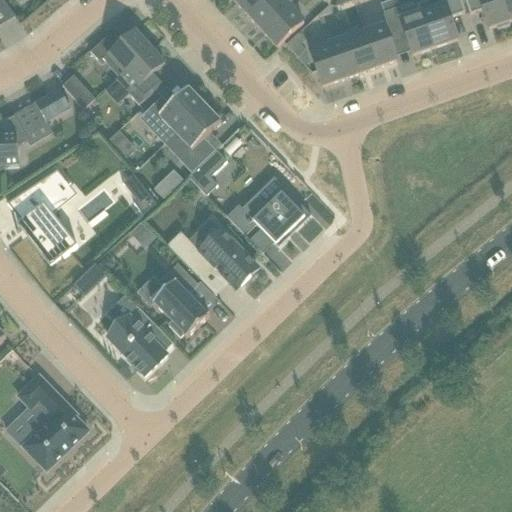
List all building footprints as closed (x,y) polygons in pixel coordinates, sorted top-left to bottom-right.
[(249,20),(270,0),(239,0),(235,4),(249,20)] [(263,35),(290,10),(280,0),(270,0),(249,20),(263,35)] [(338,0),(335,9),(354,2),(352,0),(338,0)] [(435,0),(419,6),(420,11),(434,51),(457,43),(449,20),(465,15),(459,0),(435,0)] [(510,24),(501,0),(463,0),(470,17),(482,13),(488,32),(496,29),(497,32),(510,27),(509,25),(510,24)] [(511,0),(501,0),(510,24),(511,23),(511,0)] [(304,25),(290,10),(263,35),(277,50),(304,25)] [(434,51),(420,11),(398,18),(396,11),(383,15),(393,42),(405,37),(412,58),(434,51)] [(378,25),(363,30),(377,71),(396,64),(395,60),(389,43),(384,29),(380,31),(378,25)] [(346,36),(345,37),(359,77),(377,71),(363,30),(362,31),(364,36),(348,42),(346,36)] [(106,65),(118,79),(150,51),(135,34),(124,43),(115,33),(90,55),(102,68),(106,65)] [(299,35),(286,47),(298,59),(305,53),(305,52),(301,47),(306,42),(299,35)] [(329,49),(341,83),(359,77),(345,37),(327,43),(329,49)] [(322,90),(341,83),(329,49),(310,55),(322,90)] [(150,51),(118,79),(115,82),(140,110),(164,88),(154,77),(165,68),(150,51)] [(95,103),(73,79),(62,89),(83,113),(95,103)] [(36,105),(46,123),(69,109),(59,92),(36,105)] [(165,146),(204,109),(188,92),(170,108),(162,100),(145,116),(153,125),(149,129),(165,146)] [(221,126),(204,109),(165,146),(180,162),(179,163),(192,177),(215,154),(204,142),(221,126)] [(18,166),(17,147),(27,141),(14,118),(0,126),(0,170),(5,167),(18,166)] [(119,134),(109,143),(115,151),(126,141),(119,134)] [(192,177),(188,180),(207,199),(218,188),(211,181),(227,165),(216,153),(215,154),(192,177)] [(172,172),(152,191),(162,202),(182,183),(172,172)] [(23,231),(27,237),(51,268),(63,258),(64,260),(77,250),(52,218),(51,216),(65,205),(53,191),(53,190),(47,182),(58,175),(57,173),(7,206),(11,212),(14,209),(27,226),(24,228),(16,234),(17,236),(23,231)] [(133,178),(123,186),(136,204),(133,206),(142,217),(156,207),(133,178)] [(239,208),(227,220),(245,239),(256,229),(261,233),(274,247),(278,252),(290,240),(289,240),(287,237),(293,232),(296,234),(311,219),(274,180),(242,212),(239,208)] [(127,236),(142,252),(154,241),(140,225),(127,236)] [(212,269),(235,293),(258,271),(222,234),(200,255),(181,235),(167,249),(199,282),(212,269)] [(104,259),(95,267),(103,275),(111,266),(104,259)] [(103,275),(95,267),(74,287),(85,298),(106,278),(103,275)] [(168,327),(180,340),(183,337),(187,340),(208,320),(187,298),(197,288),(178,268),(159,286),(166,293),(153,306),(171,324),(168,327)] [(126,298),(106,316),(119,329),(122,332),(110,343),(145,379),(167,358),(153,343),(161,336),(172,348),(173,347),(126,298)] [(45,474),(46,475),(88,435),(87,434),(74,421),(76,419),(38,381),(32,386),(29,389),(27,392),(24,395),(18,401),(19,401),(30,412),(31,413),(40,423),(36,428),(30,433),(29,434),(28,435),(18,445),(17,446),(18,447),(31,460),(32,461),(45,474)]
